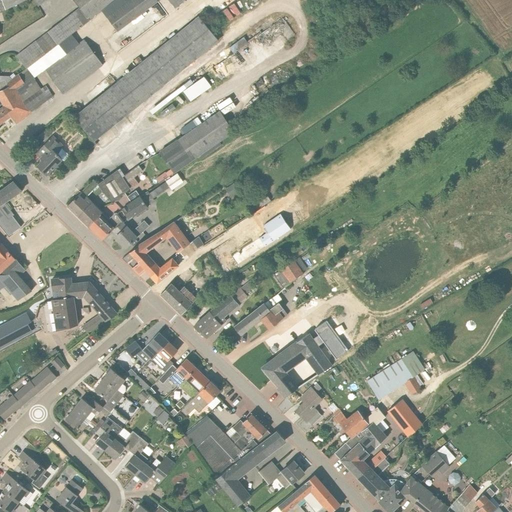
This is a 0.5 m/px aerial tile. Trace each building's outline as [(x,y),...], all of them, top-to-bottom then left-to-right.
[(0,0),(0,11),(5,9),(25,0),(0,0)] [(34,0),(38,6),(44,0),(73,0),(79,8),(36,41),(46,54),(71,34),(101,11),(106,17),(128,0),(34,0)] [(158,1),(156,0),(129,0),(106,17),(117,31),(158,1)] [(213,0),(211,1),(217,11),(233,0),(213,0)] [(156,11),(113,35),(119,47),(163,23),(156,11)] [(94,140),(218,41),(205,24),(199,17),(74,117),(91,138),(93,141),(94,140)] [(71,34),(46,54),(26,68),(16,76),(7,84),(8,87),(0,90),(0,98),(4,105),(0,108),(0,123),(10,116),(16,123),(26,116),(26,117),(32,113),(32,112),(52,97),(45,86),(41,89),(28,70),(34,78),(46,69),(63,93),(102,65),(84,40),(79,43),(71,34)] [(16,56),(26,68),(46,54),(36,41),(16,56)] [(0,90),(8,87),(7,84),(16,76),(13,73),(9,77),(9,76),(0,75),(0,90)] [(206,74),(184,89),(191,100),(213,85),(206,74)] [(167,112),(162,105),(194,81),(191,77),(152,107),(160,118),(167,112)] [(160,151),(174,172),(234,130),(220,110),(160,151)] [(44,132),(37,138),(41,144),(48,138),(44,132)] [(52,135),(39,150),(44,155),(40,158),(42,160),(37,166),(46,175),(62,159),(64,161),(68,157),(68,154),(61,147),(62,146),(52,135)] [(93,141),(91,138),(83,145),(88,151),(96,144),(94,140),(93,141)] [(138,165),(122,177),(126,182),(142,171),(138,165)] [(112,203),(130,187),(126,182),(122,177),(117,169),(97,184),(103,192),(112,203)] [(169,186),(177,181),(181,178),(177,173),(166,181),(169,186)] [(67,206),(88,227),(100,215),(102,213),(86,197),(98,184),(93,179),(67,206)] [(0,204),(21,190),(13,182),(0,191),(0,204)] [(166,182),(160,187),(163,192),(170,187),(166,182)] [(232,194),(237,190),(233,183),(227,187),(232,194)] [(150,194),(154,198),(159,195),(155,190),(150,194)] [(122,210),(121,210),(128,219),(133,215),(134,217),(147,207),(145,204),(140,196),(127,205),(127,206),(121,209),(122,210)] [(124,223),(123,223),(116,213),(115,213),(107,221),(105,219),(100,215),(88,227),(93,231),(102,240),(102,239),(111,230),(112,230),(119,225),(120,226),(124,223)] [(231,256),(237,265),(289,228),(278,213),(262,224),(267,231),(231,256)] [(124,222),(123,223),(124,223),(120,226),(119,225),(112,230),(117,235),(115,237),(125,248),(150,226),(145,220),(132,232),(124,222)] [(167,236),(180,252),(188,245),(189,245),(173,223),(163,230),(162,230),(138,245),(145,252),(167,236)] [(193,242),(192,243),(198,249),(204,244),(198,236),(192,241),(193,242)] [(0,272),(14,259),(0,243),(0,272)] [(160,269),(158,267),(150,274),(157,282),(177,266),(188,257),(198,249),(192,243),(189,245),(188,245),(180,252),(176,255),(177,256),(173,259),(160,269)] [(132,268),(139,276),(146,270),(150,274),(158,267),(145,252),(138,245),(130,252),(122,258),(127,263),(133,258),(138,262),(132,268)] [(0,289),(1,288),(10,299),(14,296),(18,300),(22,296),(31,291),(15,271),(21,266),(16,259),(0,272),(0,289)] [(291,282),(304,273),(295,261),(282,269),(291,282)] [(283,288),(291,282),(282,269),(274,275),(283,288)] [(81,297),(80,283),(71,284),(71,277),(51,279),(53,290),(60,289),(61,299),(52,300),(58,332),(77,326),(73,298),(81,297)] [(88,282),(80,283),(81,297),(87,297),(89,302),(99,315),(83,326),(88,333),(106,320),(116,314),(88,282)] [(194,326),(206,338),(226,320),(223,317),(237,305),(247,296),(245,294),(253,287),(249,282),(241,288),(230,296),(230,295),(194,326)] [(171,283),(161,294),(169,302),(179,291),(171,283)] [(179,291),(169,302),(182,314),(196,299),(184,286),(179,291)] [(261,319),(280,304),(279,304),(282,302),(281,300),(277,293),(234,326),(240,334),(261,319)] [(261,319),(269,329),(287,315),(280,304),(261,319)] [(13,331),(8,322),(0,326),(0,349),(32,332),(27,323),(13,331)] [(291,347),(262,368),(272,380),(300,360),(299,359),(305,355),(319,375),(331,367),(317,347),(324,342),(336,360),(346,352),(329,328),(312,340),(308,335),(296,343),(303,353),(297,357),(291,347)] [(143,351),(150,358),(151,359),(168,341),(159,332),(144,348),(146,349),(143,351)] [(136,341),(125,349),(132,358),(142,350),(136,341)] [(173,364),(168,359),(178,350),(168,341),(151,359),(165,372),(172,365),(173,364)] [(121,352),(117,361),(125,365),(129,356),(121,352)] [(413,352),(399,360),(411,379),(414,377),(425,369),(413,352)] [(143,366),(147,362),(138,354),(135,357),(143,366)] [(51,362),(58,370),(64,365),(57,357),(51,362)] [(196,368),(186,359),(176,369),(172,365),(165,372),(158,379),(162,383),(169,377),(178,386),(196,368)] [(31,382),(39,391),(52,380),(53,380),(56,377),(49,368),(31,382)] [(122,395),(123,394),(126,391),(125,386),(123,384),(126,381),(111,368),(103,379),(122,395)] [(178,386),(187,395),(191,399),(198,392),(209,381),(196,368),(178,386)] [(132,378),(146,392),(150,387),(136,374),(132,378)] [(414,377),(411,379),(404,383),(411,395),(421,388),(414,377)] [(103,379),(94,389),(108,400),(103,407),(109,412),(123,395),(123,394),(122,395),(103,379)] [(288,379),(277,387),(286,397),(297,389),(289,379),(288,379)] [(209,381),(198,392),(191,399),(180,410),(184,414),(188,410),(190,412),(194,408),(199,412),(209,402),(209,403),(220,391),(209,381)] [(14,396),(22,405),(35,394),(39,391),(31,382),(14,396)] [(152,393),(156,393),(150,387),(146,392),(150,395),(152,393)] [(312,425),(319,418),(321,416),(317,412),(318,411),(313,406),(321,398),(311,387),(300,398),(304,402),(296,410),(306,421),(308,420),(312,425)] [(137,396),(143,401),(148,396),(143,391),(137,396)] [(22,405),(14,396),(0,407),(0,413),(4,419),(18,408),(22,405)] [(88,403),(82,398),(74,408),(86,418),(92,410),(96,413),(98,411),(99,412),(101,410),(107,416),(110,413),(109,413),(109,412),(103,407),(92,399),(88,403)] [(421,424),(400,399),(387,410),(408,436),(421,424)] [(338,408),(333,403),(329,407),(334,412),(338,408)] [(363,469),(368,465),(368,464),(363,460),(376,448),(375,447),(387,437),(383,432),(388,427),(383,421),(386,418),(374,403),(367,409),(371,413),(364,418),(364,419),(369,425),(356,438),(360,444),(341,461),(356,476),(363,469)] [(152,412),(157,416),(163,410),(158,406),(152,412)] [(86,418),(74,408),(65,418),(82,432),(87,426),(82,422),(86,418)] [(174,409),(169,413),(173,417),(178,413),(174,409)] [(333,452),(341,461),(360,444),(356,438),(369,425),(364,419),(364,418),(358,411),(347,419),(341,411),(339,409),(333,414),(335,416),(332,418),(337,424),(339,422),(340,424),(350,436),(333,452)] [(170,415),(164,410),(157,418),(163,424),(170,415)] [(216,477),(217,480),(272,435),(251,414),(243,422),(240,420),(232,428),(236,431),(228,438),(212,421),(207,415),(185,432),(195,448),(216,477)] [(95,442),(105,451),(118,434),(112,429),(115,424),(107,417),(102,424),(98,428),(96,431),(101,435),(95,442)] [(119,435),(118,434),(105,451),(115,459),(125,448),(129,451),(140,438),(132,431),(126,439),(120,434),(119,435)] [(272,435),(217,480),(206,491),(212,498),(222,487),(238,506),(247,499),(235,483),(267,457),(267,456),(266,455),(285,440),(277,431),(272,435)] [(181,448),(186,445),(188,447),(192,444),(185,435),(176,442),(181,448)] [(442,437),(436,442),(440,446),(446,442),(442,437)] [(148,444),(140,438),(129,451),(133,455),(124,466),(135,474),(144,463),(137,458),(148,444)] [(25,462),(20,469),(35,480),(40,473),(42,475),(46,470),(23,451),(19,457),(25,462)] [(436,451),(425,460),(420,465),(422,466),(419,469),(423,473),(426,471),(431,476),(438,470),(442,474),(450,467),(436,451)] [(382,452),(368,465),(372,469),(384,458),(386,457),(382,452)] [(159,484),(163,479),(175,464),(166,456),(160,463),(156,459),(149,467),(144,463),(135,474),(145,483),(150,477),(159,484)] [(389,463),(384,458),(372,469),(368,465),(363,469),(356,476),(378,500),(389,511),(391,511),(400,504),(397,502),(405,495),(401,491),(405,486),(404,486),(405,484),(401,481),(396,479),(390,479),(383,480),(378,475),(389,463)] [(259,472),(264,478),(276,468),(271,461),(259,472)] [(280,473),(276,468),(264,478),(269,484),(277,478),(286,489),(304,473),(293,461),(280,473)] [(69,463),(65,470),(71,474),(75,468),(69,463)] [(456,470),(448,476),(455,484),(463,478),(456,470)] [(29,491),(6,473),(2,478),(8,484),(4,489),(18,500),(23,494),(25,496),(29,491)] [(314,492),(323,485),(315,475),(314,475),(278,507),(283,511),(285,511),(303,497),(307,501),(316,494),(314,492)] [(405,484),(404,486),(405,486),(401,491),(405,495),(425,511),(437,511),(445,503),(421,483),(422,482),(413,475),(411,477),(405,484)] [(67,487),(66,486),(56,498),(73,511),(84,511),(72,502),(77,495),(82,488),(72,480),(67,487)] [(469,484),(460,495),(470,502),(477,493),(469,484)] [(328,491),(323,485),(314,492),(316,494),(307,501),(315,511),(317,511),(325,506),(329,511),(331,511),(340,505),(328,491),(328,490),(328,491)] [(476,511),(492,511),(496,509),(489,500),(495,493),(490,487),(475,501),(479,505),(473,511),(476,511)] [(0,505),(8,511),(12,511),(15,509),(13,507),(18,500),(4,489),(0,494),(0,505)] [(460,495),(449,508),(448,509),(450,511),(461,511),(470,502),(460,495)] [(445,503),(437,511),(450,511),(448,509),(449,508),(445,504),(445,503)]
